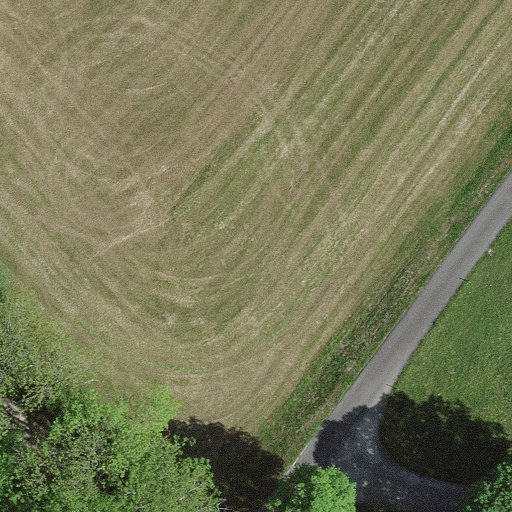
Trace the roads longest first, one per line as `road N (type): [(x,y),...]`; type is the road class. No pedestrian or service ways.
road 1 (unclassified): [(324,450),(511,195)]
road 2 (unclassified): [(324,450),(394,486),(511,506)]
road 3 (track): [(90,511),(0,415)]
